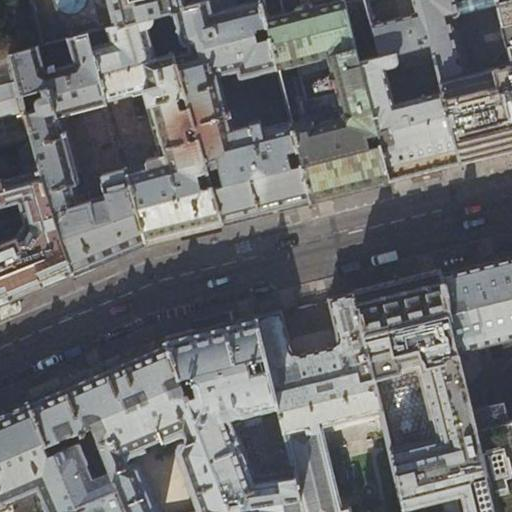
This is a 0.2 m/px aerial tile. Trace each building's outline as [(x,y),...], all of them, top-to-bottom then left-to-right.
[(31,0),(42,45),(67,38),(87,34),(145,18),(173,12),(182,9),(182,7),(180,0),(31,0)] [(258,0),(213,12),(209,0),(207,0),(182,7),(182,9),(173,12),(182,47),(173,50),(174,52),(205,158),(216,156),(222,182),(213,184),(223,222),(247,216),(290,205),(311,200),(291,120),(262,127),(260,120),(249,123),(250,125),(232,129),(218,74),(237,70),(239,77),(278,68),(266,21),(260,0),(258,0)] [(438,70),(440,80),(443,92),(462,162),(495,154),(511,149),(511,62),(510,55),(504,57),(506,64),(464,75),(450,18),(457,16),(459,22),(499,11),(495,0),(367,0),(382,56),(431,44),(438,70)] [(511,0),(495,0),(499,11),(510,55),(511,62),(511,0)] [(342,2),(266,21),(278,68),(326,56),(340,109),(369,102),(359,61),(342,2)] [(145,18),(87,34),(106,100),(143,90),(160,149),(163,149),(165,158),(126,168),(127,171),(146,241),(182,232),(223,222),(213,184),(205,158),(174,52),(158,56),(145,18)] [(87,34),(67,38),(74,64),(44,71),(38,46),(10,53),(42,168),(46,182),(54,209),(79,202),(78,196),(77,196),(74,184),(77,184),(78,183),(79,181),(79,179),(80,179),(66,130),(63,131),(59,117),(107,104),(106,100),(87,34)] [(382,56),(359,61),(369,102),(389,180),(400,178),(411,175),(439,168),(462,162),(443,92),(412,100),(406,77),(438,70),(431,44),(382,56)] [(0,179),(1,179),(42,168),(10,53),(0,55),(0,179)] [(347,191),(389,180),(369,102),(340,109),(291,120),(311,200),(347,191)] [(4,190),(46,182),(42,168),(1,179),(4,190)] [(412,181),(441,174),(439,168),(411,175),(412,181)] [(81,202),(79,202),(54,209),(72,272),(106,258),(146,241),(127,171),(122,172),(121,171),(106,175),(107,177),(100,179),(104,195),(88,200),(87,196),(85,195),(82,195),(80,198),(81,202)] [(54,209),(46,182),(4,190),(1,179),(0,179),(0,302),(2,302),(54,280),(72,272),(54,209)] [(511,252),(489,259),(440,271),(449,305),(464,301),(467,314),(449,319),(457,353),(511,339),(511,252)] [(399,281),(354,293),(382,409),(403,511),(445,511),(442,498),(462,493),(466,511),(496,511),(476,430),(457,353),(449,319),(448,316),(451,316),(449,305),(440,271),(399,281)] [(281,311),(256,318),(278,407),(294,474),(300,496),(303,511),(349,511),(348,509),(347,508),(341,509),(321,424),(382,409),(354,293),(329,299),(338,336),(338,338),(338,341),(337,343),(336,344),(333,346),(330,347),(328,347),(303,353),(300,354),(299,354),(296,354),(293,352),(291,349),(281,311)] [(217,328),(165,341),(178,375),(190,372),(195,392),(186,394),(226,499),(240,497),(241,506),(300,496),(294,474),(253,480),(239,443),(240,443),(233,424),(243,420),(259,416),(258,412),(278,407),(256,318),(217,328)] [(186,394),(178,375),(165,341),(105,367),(27,400),(46,442),(89,426),(85,416),(88,415),(97,415),(100,416),(101,420),(92,423),(92,425),(111,469),(127,511),(158,511),(140,465),(132,462),(131,462),(127,453),(164,437),(166,442),(184,434),(186,441),(180,443),(177,452),(198,511),(204,511),(229,508),(226,499),(186,394)] [(0,411),(0,509),(10,505),(9,503),(37,490),(46,511),(127,511),(111,469),(94,475),(88,462),(90,460),(83,441),(80,440),(59,449),(57,445),(48,448),(46,443),(46,442),(27,400),(0,411)] [(511,511),(511,420),(476,430),(496,511),(511,511)] [(303,511),(300,496),(241,506),(229,508),(204,511),(303,511)]
